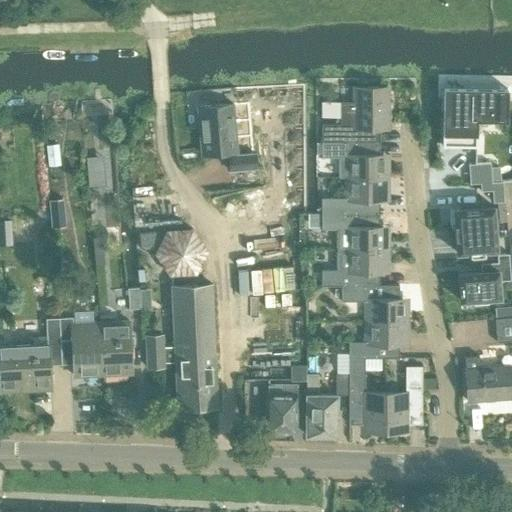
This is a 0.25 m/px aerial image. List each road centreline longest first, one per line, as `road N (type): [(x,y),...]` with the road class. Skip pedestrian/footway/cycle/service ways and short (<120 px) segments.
road 1 (tertiary): [(447,465),(0,451)]
road 2 (residential): [(447,465),(449,393),(419,239),(409,126)]
